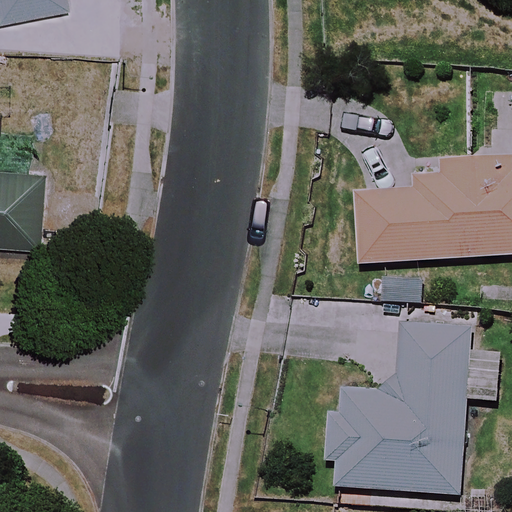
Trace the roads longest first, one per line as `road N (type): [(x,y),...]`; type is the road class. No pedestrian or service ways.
road 1 (residential): [(167,405),(218,121),(222,0)]
road 2 (residential): [(167,405),(0,385)]
